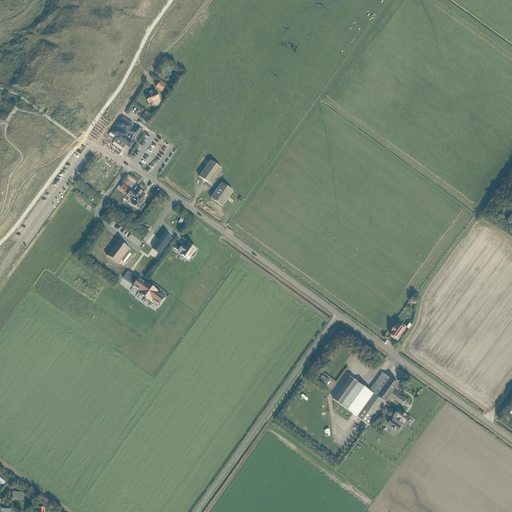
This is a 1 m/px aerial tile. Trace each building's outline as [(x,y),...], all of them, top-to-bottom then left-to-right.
[(159,83),(155,88),(162,92),(167,85),(161,81),(160,84),(159,83)] [(155,89),(144,94),(148,104),(153,101),(154,105),(160,102),(158,96),(159,96),(158,93),(157,94),(155,89)] [(151,119),(150,118),(147,116),(143,121),(147,124),(151,119)] [(110,133),(109,136),(113,139),(112,140),(114,142),(113,142),(113,143),(123,149),(125,146),(129,149),(137,138),(128,132),(133,125),(123,118),(112,134),(110,133)] [(136,127),(132,133),(137,136),(141,131),(136,127)] [(210,161),(199,177),(210,185),(221,169),(210,161)] [(125,192),(128,188),(123,185),(122,185),(120,184),(118,186),(120,188),(120,189),(125,192)] [(221,184),(210,199),(222,207),(233,192),(221,184)] [(131,192),(127,196),(135,202),(133,205),(138,210),(141,211),(145,206),(143,204),(145,201),(141,199),(145,194),(138,190),(135,195),(131,192)] [(164,233),(153,249),(161,255),(172,239),(164,233)] [(178,243),(174,249),(182,255),(181,255),(188,260),(191,256),(193,257),(196,254),(194,253),(196,250),(189,245),(186,249),(178,243)] [(103,253),(97,261),(103,266),(109,258),(103,253)] [(103,266),(102,267),(109,272),(116,262),(110,257),(109,258),(103,266)] [(116,262),(109,272),(115,277),(116,276),(122,267),(123,267),(116,262)] [(122,267),(116,276),(123,280),(123,279),(128,273),(129,272),(122,267)] [(128,273),(123,279),(134,287),(139,281),(139,280),(128,273)] [(134,287),(133,288),(140,293),(146,284),(139,280),(139,281),(134,287)] [(140,293),(139,294),(145,299),(153,289),(146,284),(140,293)] [(153,289),(145,299),(152,303),(153,302),(159,294),(159,293),(153,289)] [(159,294),(153,302),(159,307),(165,298),(159,294)] [(403,330),(405,327),(400,323),(398,326),(398,325),(396,327),(395,327),(391,333),(392,334),(390,336),(392,337),(391,338),(395,341),(396,340),(397,341),(405,331),(403,330)] [(349,377),(333,400),(358,418),(369,426),(385,404),(385,403),(390,397),(395,401),(392,405),(396,407),(398,404),(409,412),(414,405),(409,402),(408,403),(393,392),(398,386),(382,374),(369,392),(349,377)] [(323,376),(320,379),(328,385),(330,382),(323,376)] [(391,420),(389,424),(393,427),(392,428),(396,431),(397,430),(398,432),(401,428),(400,426),(402,423),(406,426),(411,419),(407,417),(407,416),(403,413),(402,414),(398,411),(394,417),(395,418),(392,421),(391,420)]
